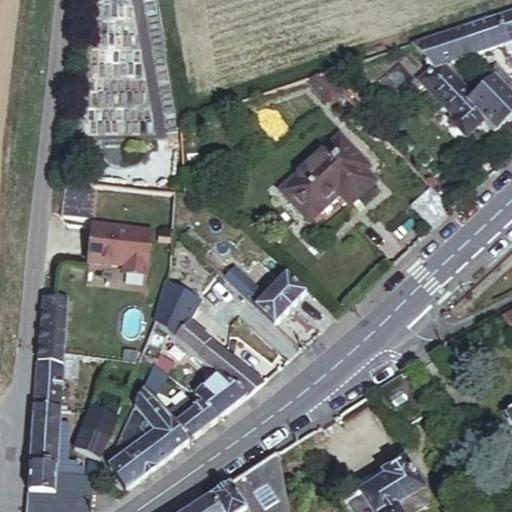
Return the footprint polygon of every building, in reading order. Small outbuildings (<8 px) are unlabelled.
[(511,12),(495,18),(498,25),(502,29),(506,45),(508,52),(511,50),(511,12)] [(506,45),(502,29),(498,25),(495,18),(465,28),(473,55),(506,45)] [(465,28),(413,46),(447,84),(439,92),(457,113),(474,132),(483,122),(495,134),(511,119),(511,96),(502,86),(495,79),(477,96),(473,91),(476,89),(451,60),(473,55),(465,28)] [(498,62),(488,71),(495,79),(502,86),(511,77),(498,62)] [(325,75),(306,82),(325,103),(339,91),(325,75)] [(502,86),(511,96),(511,78),(511,77),(502,86)] [(474,132),(457,113),(453,117),(470,135),(474,132)] [(328,145),(272,199),(299,228),(328,199),(324,195),(330,189),(345,204),(361,188),(350,177),(354,173),(328,145)] [(330,189),(324,195),(328,199),(339,210),(345,204),(330,189)] [(454,211),(436,192),(414,213),(433,232),(454,211)] [(94,226),(89,264),(125,267),(124,274),(147,277),(152,232),(94,226)] [(208,244),(191,229),(182,238),(199,254),(208,244)] [(236,270),(225,281),(275,329),(306,296),(286,277),(266,299),(236,270)] [(263,385),(192,326),(199,309),(168,290),(157,326),(216,375),(245,399),(263,385)] [(43,299),(33,409),(62,411),(64,379),(65,364),(80,366),(80,361),(65,358),(68,301),(43,299)] [(80,366),(65,364),(64,379),(78,380),(80,366)] [(158,404),(170,378),(156,365),(145,391),(158,404)] [(141,371),(113,366),(73,457),(100,467),(141,371)] [(220,419),(245,399),(216,375),(195,399),(204,406),(220,419)] [(406,376),(374,395),(393,426),(400,422),(406,431),(429,416),(406,376)] [(91,392),(78,389),(75,410),(88,413),(91,392)] [(220,419),(204,406),(199,409),(176,427),(166,415),(158,404),(145,391),(136,409),(173,457),(220,419)] [(194,401),(191,397),(166,415),(176,427),(199,409),(194,401)] [(194,401),(199,409),(204,406),(195,399),(194,401)] [(61,422),(62,411),(33,409),(30,468),(58,469),(61,422)] [(173,457),(136,409),(128,428),(139,447),(157,470),(173,457)] [(511,410),(502,416),(511,433),(511,410)] [(58,469),(30,468),(26,511),(88,511),(91,482),(78,481),(78,474),(73,473),(73,468),(67,468),(70,422),(61,422),(58,469)] [(157,470),(139,447),(128,428),(123,440),(130,457),(147,478),(157,470)] [(147,478),(130,457),(123,440),(110,469),(127,492),(147,478)] [(289,511),(279,456),(231,486),(247,511),(289,511)] [(435,511),(407,465),(386,477),(389,483),(345,510),(345,511),(435,511)] [(247,511),(231,486),(192,511),(247,511)]
